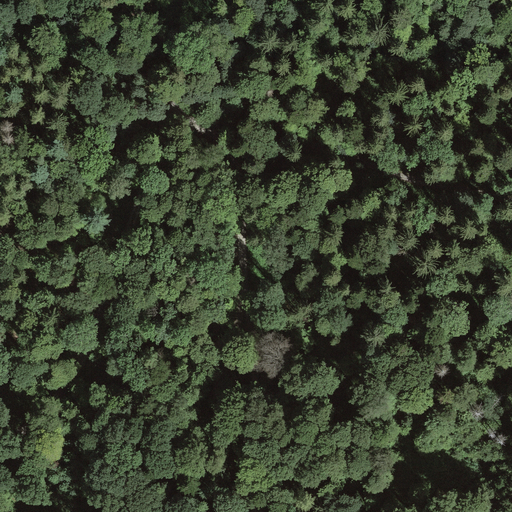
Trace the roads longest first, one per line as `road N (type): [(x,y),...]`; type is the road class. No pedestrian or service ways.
road 1 (track): [(174,118),(224,143),(234,164),(244,282),(236,330),(172,476),(165,511)]
road 2 (track): [(0,450),(68,384),(84,354),(158,136),(174,118)]
road 3 (track): [(248,24),(243,77),(252,104),(283,130),(395,173),(511,203)]
road 4 (track): [(242,307),(255,343),(245,457),(257,511)]
road 5 (track): [(122,249),(109,219),(109,164),(123,141),(174,118)]
